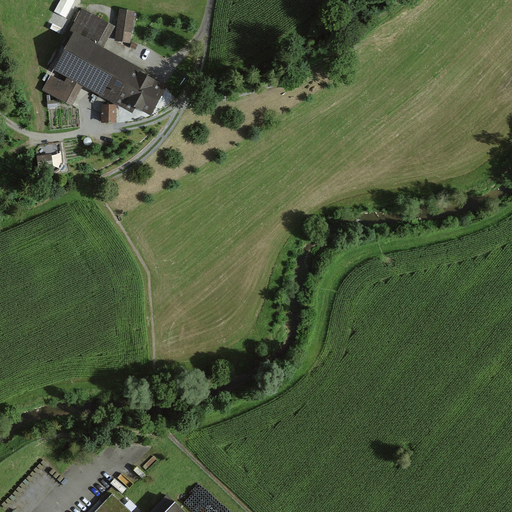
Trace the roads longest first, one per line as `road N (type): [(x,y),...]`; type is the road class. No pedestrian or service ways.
road 1 (secondary): [(511,294),(331,386),(204,433)]
road 2 (track): [(0,147),(124,127),(180,107)]
